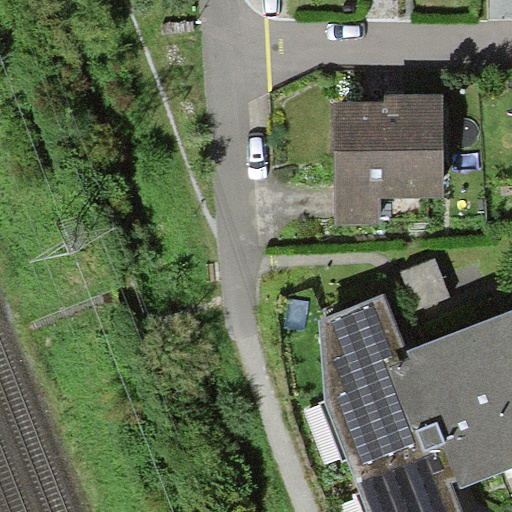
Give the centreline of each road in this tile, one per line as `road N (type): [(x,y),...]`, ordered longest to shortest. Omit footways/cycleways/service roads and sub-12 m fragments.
road 1 (unknown): [(511,243),(467,254),(427,205),(384,204),(236,235)]
road 2 (residential): [(511,42),(223,50)]
road 3 (residential): [(223,50),(243,335)]
road 4 (track): [(243,335),(311,511)]
